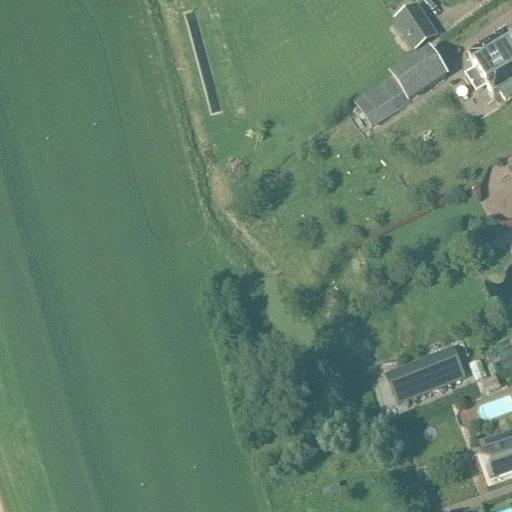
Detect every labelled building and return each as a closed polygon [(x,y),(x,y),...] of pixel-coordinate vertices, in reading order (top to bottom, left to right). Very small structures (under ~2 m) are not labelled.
[(410,43),(416,52),(436,39),(430,29),(416,9),(396,22),(410,43)] [(511,103),(511,43),(506,35),(470,59),(496,100),(500,98),(505,108),(511,103)] [(430,51),(353,104),(372,131),(450,80),(430,51)] [(464,357),(392,382),(398,405),(473,379),(464,357)] [(511,445),(481,457),(491,484),(511,476),(511,445)]
